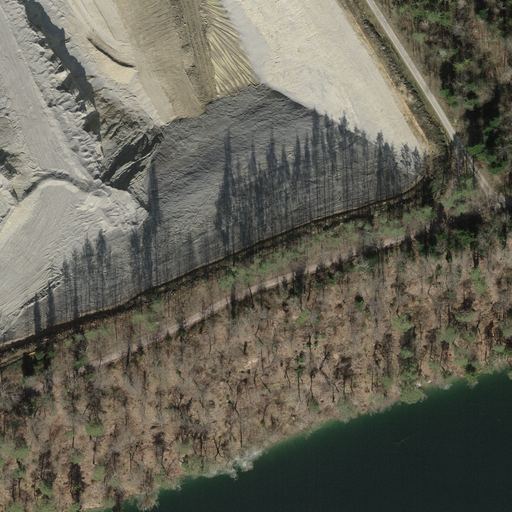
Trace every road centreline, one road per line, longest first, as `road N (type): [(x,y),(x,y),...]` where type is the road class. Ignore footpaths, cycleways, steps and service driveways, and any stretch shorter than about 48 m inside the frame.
road 1 (track): [(0,403),(269,282),(511,201)]
road 2 (track): [(371,0),(494,201)]
